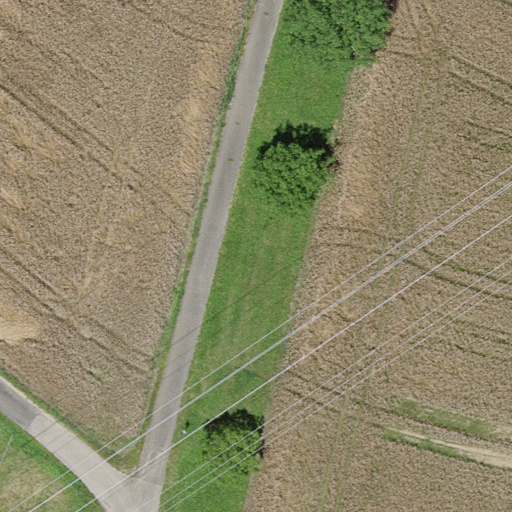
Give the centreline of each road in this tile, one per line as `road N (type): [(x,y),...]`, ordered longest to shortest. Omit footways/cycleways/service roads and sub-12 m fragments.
road 1 (track): [(143,511),(240,91),(277,0)]
road 2 (track): [(0,379),(121,511)]
